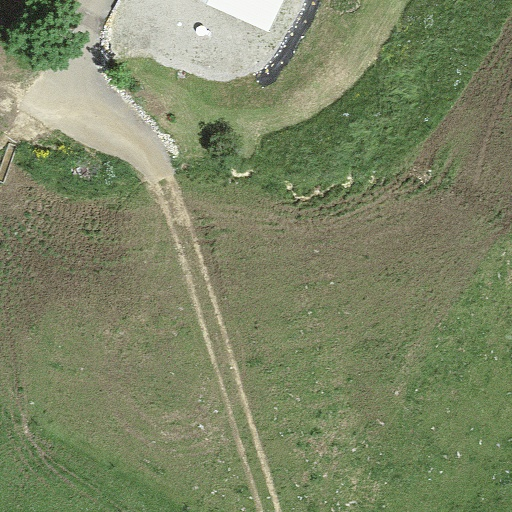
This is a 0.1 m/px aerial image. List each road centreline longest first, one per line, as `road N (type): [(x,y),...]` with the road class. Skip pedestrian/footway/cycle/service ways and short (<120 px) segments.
road 1 (track): [(163,178),(271,511)]
road 2 (residential): [(101,0),(85,27),(84,87),(96,114),(150,148),(163,178)]
